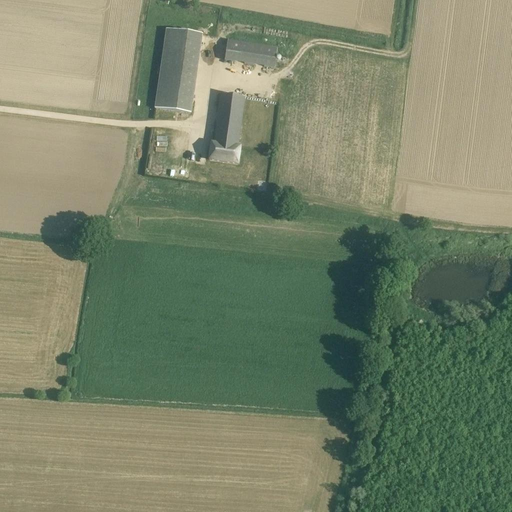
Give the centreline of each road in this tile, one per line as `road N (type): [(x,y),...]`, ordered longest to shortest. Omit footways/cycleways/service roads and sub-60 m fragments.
road 1 (track): [(0,109),(199,125),(212,51),(228,32),(404,55),(415,0)]
road 2 (track): [(342,511),(395,237)]
